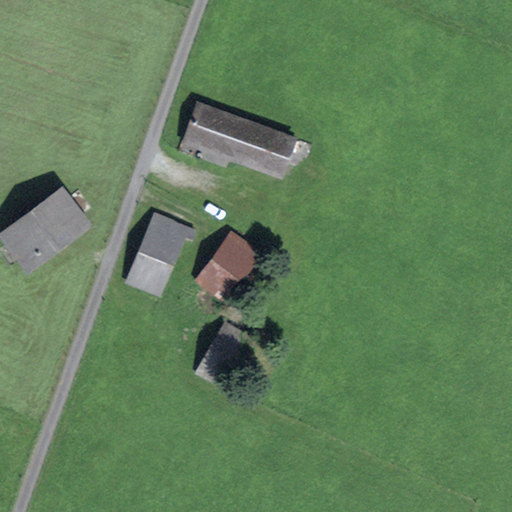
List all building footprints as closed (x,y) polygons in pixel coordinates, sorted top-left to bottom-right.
[(199,106),(186,140),(280,174),(289,149),(293,151),(297,141),(199,106)] [(29,203),(18,211),(24,218),(3,235),(29,270),(88,226),(62,190),(35,210),(29,203)] [(155,217),(146,240),(144,239),(134,264),(135,264),(128,282),(153,292),(170,251),(176,254),(184,236),(191,240),(195,230),(154,213),(153,216),(155,217)] [(231,233),(221,248),(219,247),(195,280),(222,299),(225,294),(223,292),(243,265),(248,270),(260,254),(231,233)] [(224,324),(216,339),(215,338),(196,371),(228,389),(231,384),(225,380),(228,376),(225,374),(237,353),(244,357),(254,340),(224,324)]
